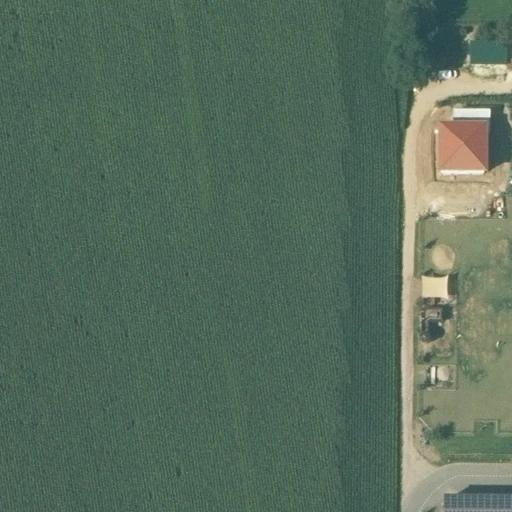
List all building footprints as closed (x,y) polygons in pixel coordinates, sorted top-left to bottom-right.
[(469,72),(506,71),(506,45),(469,45),(469,72)] [(417,49),(419,70),(435,69),(434,48),(417,49)] [(453,116),(453,134),(484,134),(483,136),(489,136),(489,116),(453,116)] [(441,134),(441,177),(483,177),(483,136),(484,134),(453,134),(441,134)] [(511,511),(511,496),(440,496),(439,511),(511,511)]
